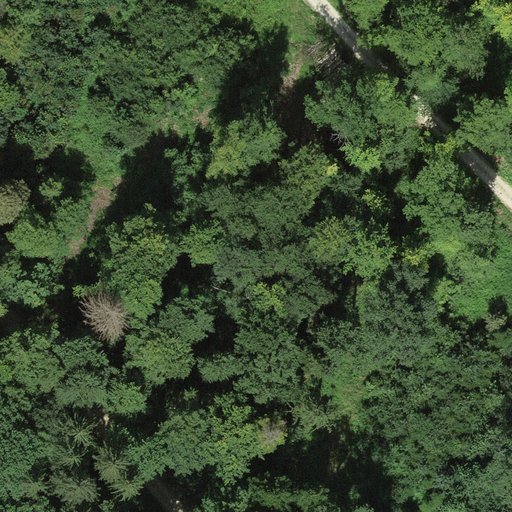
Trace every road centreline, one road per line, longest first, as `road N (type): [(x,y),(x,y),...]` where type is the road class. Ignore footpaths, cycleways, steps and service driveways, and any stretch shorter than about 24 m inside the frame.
road 1 (track): [(315,0),(511,204)]
road 2 (track): [(0,312),(179,511)]
